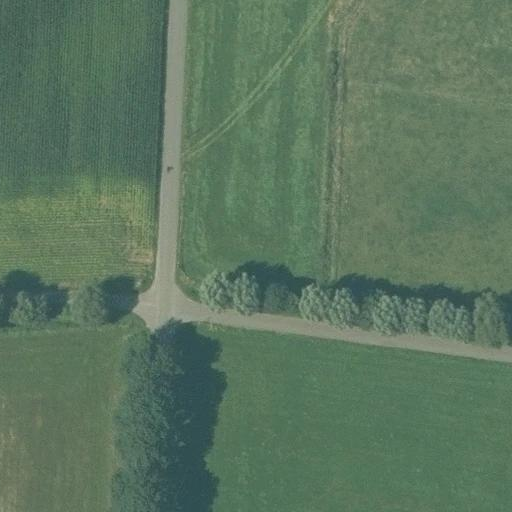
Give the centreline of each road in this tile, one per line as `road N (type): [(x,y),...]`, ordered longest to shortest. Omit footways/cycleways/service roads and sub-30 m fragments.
road 1 (unclassified): [(160,307),(511,352)]
road 2 (unclassified): [(160,307),(176,0)]
road 3 (unclassified): [(152,511),(160,307)]
road 4 (unclassified): [(0,311),(160,307)]
